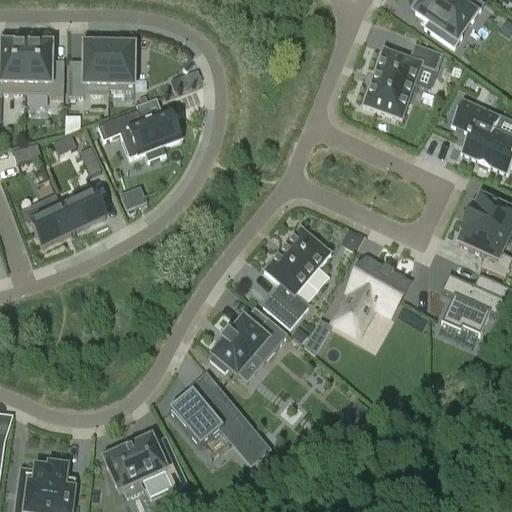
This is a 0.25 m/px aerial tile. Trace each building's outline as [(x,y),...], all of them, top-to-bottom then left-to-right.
[(458,0),(454,6),(445,0),(426,0),(414,17),(428,27),(423,33),(453,54),(462,41),(460,40),(470,25),(472,26),(480,14),(460,0),(458,0)] [(511,27),(506,23),(498,35),(508,42),(511,35),(511,27)] [(0,76),(0,101),(1,101),(1,99),(25,99),(26,48),(1,47),(0,66),(0,76)] [(26,48),(25,99),(49,100),(49,102),(63,102),(63,77),(51,77),(51,67),(52,48),(26,48)] [(108,96),(108,49),(83,49),(82,78),(68,77),(68,102),(83,103),(83,100),(108,101),(108,96)] [(108,49),(108,96),(133,96),(134,50),(108,49)] [(399,124),(401,125),(402,123),(401,123),(421,70),(436,75),(441,60),(415,51),(410,64),(385,55),(383,54),(382,56),(363,109),(362,111),(364,112),(364,111),(399,124)] [(183,94),(178,82),(169,86),(174,97),(183,94)] [(489,173),(489,172),(507,180),(511,168),(511,143),(493,135),(499,123),(462,105),(450,130),(469,139),(460,158),(477,166),(477,167),(489,173)] [(137,116),(97,131),(103,146),(120,140),(129,164),(144,158),(147,167),(165,160),(162,151),(179,144),(169,119),(142,129),(137,116)] [(75,153),(69,141),(52,149),(57,161),(75,153)] [(12,156),(16,169),(40,162),(37,149),(12,156)] [(90,153),(79,158),(89,181),(101,176),(90,153)] [(78,206),(62,213),(73,237),(105,222),(89,190),(74,197),(78,206)] [(119,199),(126,216),(146,208),(140,191),(119,199)] [(466,224),(508,243),(511,235),(511,200),(506,214),(479,201),(474,212),(472,212),(466,224)] [(42,212),(26,219),(42,252),(73,237),(62,213),(46,221),(42,212)] [(508,243),(466,224),(461,237),(462,238),(457,249),(484,261),(480,271),(504,282),(511,265),(511,262),(502,258),(508,243)] [(301,235),(300,233),(298,235),(299,235),(265,275),(263,276),(265,278),(280,290),(262,311),(289,333),(308,311),(295,300),(328,260),(329,260),(330,259),(328,257),(328,258),(301,235)] [(361,242),(348,235),(340,248),(353,255),(361,242)] [(349,298),(339,315),(365,329),(375,312),(390,321),(408,287),(367,264),(348,297),(349,298)] [(507,307),(505,306),(511,294),(478,280),(473,291),(448,280),(440,296),(452,301),(440,328),(460,337),(462,333),(479,341),(489,319),(499,323),(507,307)] [(222,349),(209,365),(224,377),(227,374),(236,382),(254,361),(263,368),(286,340),(267,324),(256,336),(242,324),(229,341),(228,339),(221,348),(222,349)] [(305,351),(315,357),(329,332),(318,327),(305,351)] [(298,332),(290,340),(300,349),(307,340),(298,332)] [(169,415),(200,452),(221,434),(249,467),(267,452),(250,431),(245,435),(217,401),(204,411),(192,396),(169,415)] [(359,423),(367,414),(358,406),(350,416),(359,423)] [(163,469),(151,442),(103,464),(118,497),(123,495),(126,503),(142,495),(139,488),(164,476),(174,496),(187,490),(175,463),(163,469)] [(71,511),(75,484),(65,483),(66,472),(49,470),(48,474),(35,472),(35,477),(21,475),(16,511),(71,511)] [(182,501),(186,511),(189,511),(201,507),(196,495),(182,501)]
